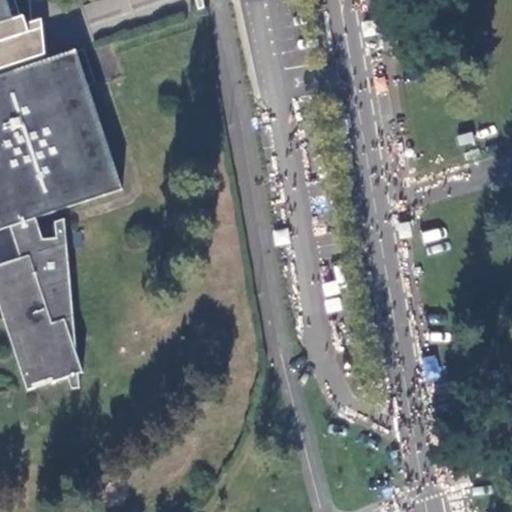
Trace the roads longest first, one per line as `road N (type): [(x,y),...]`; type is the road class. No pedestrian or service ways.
road 1 (tertiary): [(427,511),(339,0)]
road 2 (unknown): [(375,204),(511,174)]
